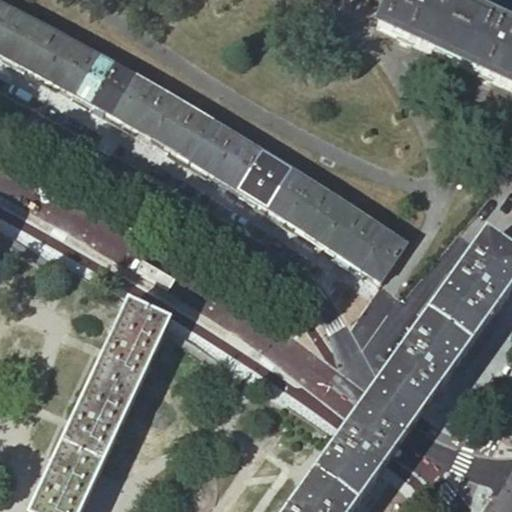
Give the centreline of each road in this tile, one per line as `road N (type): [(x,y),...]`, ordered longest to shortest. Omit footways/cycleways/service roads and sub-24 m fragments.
road 1 (residential): [(364,412),(356,373),(317,296),(0,104)]
road 2 (residential): [(511,470),(422,452),(364,412)]
